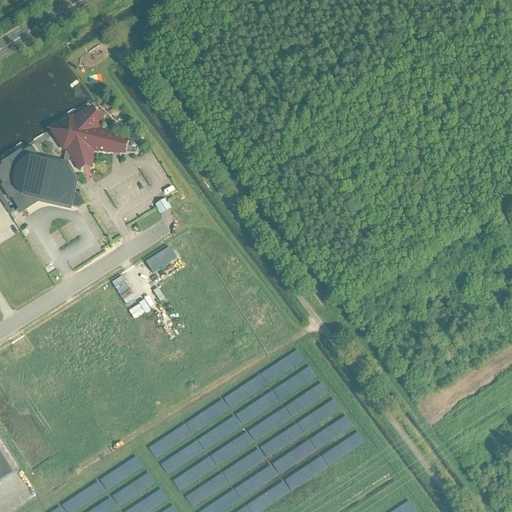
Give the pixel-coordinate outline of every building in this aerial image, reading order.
[(98,130),(102,120),(91,109),(74,120),(70,119),(51,131),(63,150),(67,151),(68,152),(71,156),(78,168),(92,164),(93,152),(125,154),(136,155),(138,146),(142,136),(132,132),(128,142),(98,130)] [(68,152),(65,165),(60,164),(40,159),(32,147),(0,167),(0,180),(19,211),(30,204),(31,198),(71,208),(71,207),(79,209),(85,205),(78,194),(74,194),(75,189),(78,178),(70,167),(68,166),(71,156),(68,152)] [(165,199),(154,204),(159,214),(169,209),(165,199)] [(151,274),(176,260),(170,248),(144,262),(151,274)] [(280,361),(286,371),(303,361),(297,351),(280,361)] [(289,378),(294,390),(315,379),(310,368),(289,378)] [(323,422),(339,411),(321,384),(302,396),(309,407),(321,399),(326,406),(316,412),(323,422)] [(326,429),(332,439),(352,426),(345,416),(326,429)] [(358,434),(332,448),(337,458),(364,444),(358,434)] [(148,450),(155,459),(175,445),(169,436),(148,450)] [(0,483),(15,474),(0,450),(0,483)] [(177,468),(171,460),(161,467),(166,475),(177,468)] [(65,511),(70,511),(104,495),(99,484),(61,504),(65,511)] [(162,492),(141,502),(146,511),(167,502),(162,492)] [(118,511),(110,499),(88,511),(118,511)]
